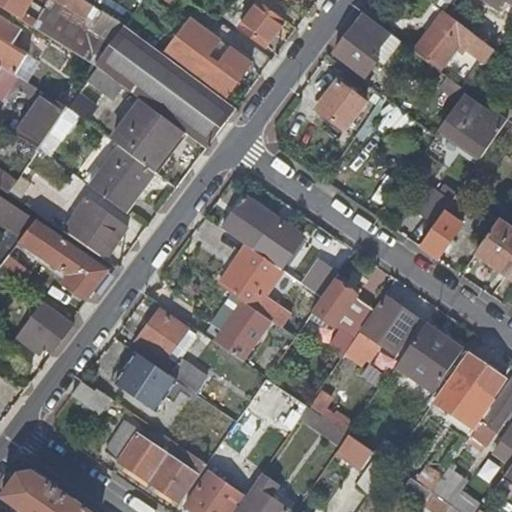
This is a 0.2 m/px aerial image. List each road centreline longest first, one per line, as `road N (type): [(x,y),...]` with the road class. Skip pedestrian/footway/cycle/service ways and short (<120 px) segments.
road 1 (residential): [(17,433),(238,142)]
road 2 (residential): [(238,142),(511,333)]
road 3 (residential): [(238,142),(346,0)]
road 4 (residential): [(132,511),(17,433)]
